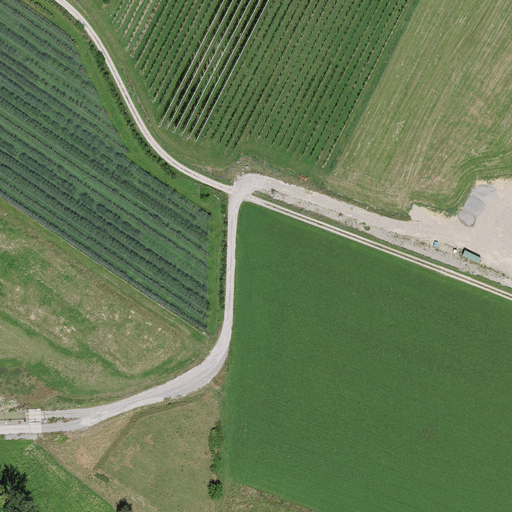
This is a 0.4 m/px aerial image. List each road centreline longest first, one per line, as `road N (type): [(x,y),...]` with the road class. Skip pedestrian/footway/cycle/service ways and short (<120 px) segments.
road 1 (track): [(68,0),(94,31),(141,132),(163,159),(511,300)]
road 2 (track): [(230,189),(218,511)]
